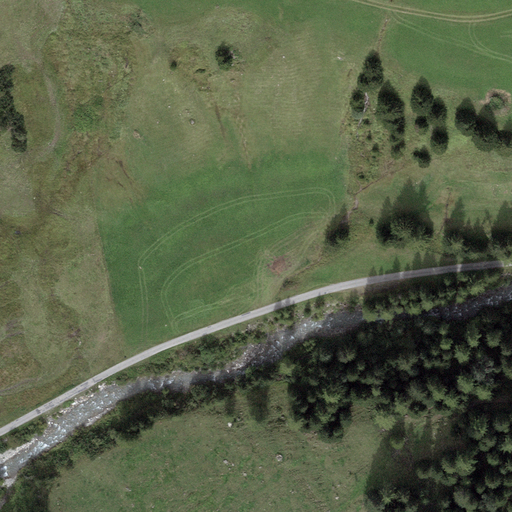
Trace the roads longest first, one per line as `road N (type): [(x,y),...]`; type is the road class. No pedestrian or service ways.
road 1 (unclassified): [(0,432),(115,367),(252,313),(339,285),(511,260)]
road 2 (track): [(511,11),(456,18),(361,0)]
